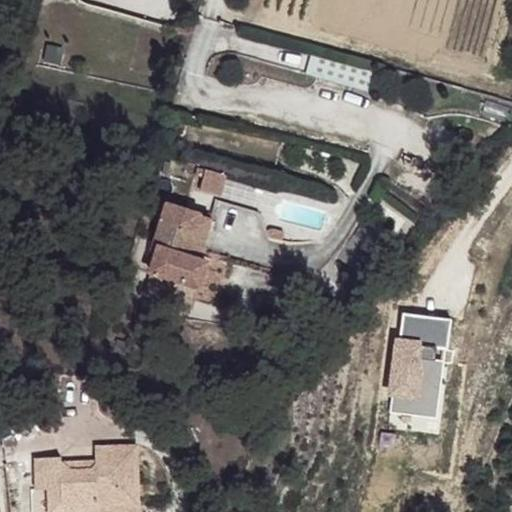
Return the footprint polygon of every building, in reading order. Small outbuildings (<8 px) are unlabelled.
[(144,18),(131,68),(160,76),(170,30),(144,18)] [(427,124),(416,158),(448,167),(459,134),(427,124)] [(410,174),(442,184),(448,167),(416,158),(410,174)] [(201,173),(194,194),(213,199),(219,177),(201,173)] [(261,270),(270,244),(255,215),(213,205),(208,223),(165,211),(152,257),(157,258),(151,278),(181,286),(187,262),(197,265),(199,255),(261,270)] [(410,307),(405,338),(454,345),(457,312),(410,307)] [(60,451),(34,454),(35,483),(29,484),(30,511),(100,511),(100,501),(139,499),(137,437),(93,439),(93,453),(93,466),(93,467),(92,469),(91,471),(88,472),(68,474),(61,463),(60,457),(60,451)] [(93,453),(60,457),(61,463),(68,474),(88,472),(91,471),(92,469),(93,467),(93,466),(93,453)] [(140,511),(139,499),(100,501),(100,511),(140,511)]
